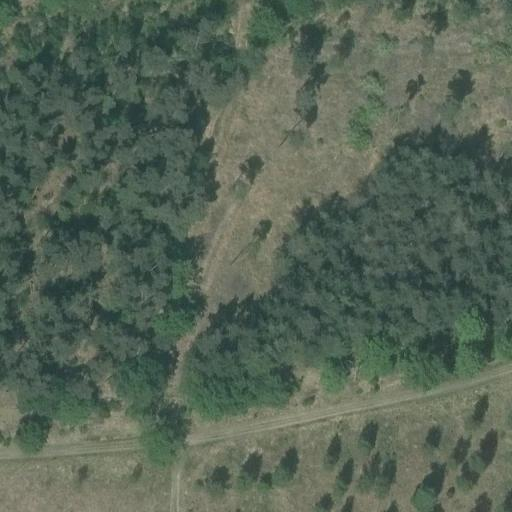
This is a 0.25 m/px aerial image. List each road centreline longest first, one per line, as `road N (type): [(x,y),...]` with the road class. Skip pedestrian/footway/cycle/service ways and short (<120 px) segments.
road 1 (track): [(175,444),(511,367)]
road 2 (track): [(0,455),(164,445)]
